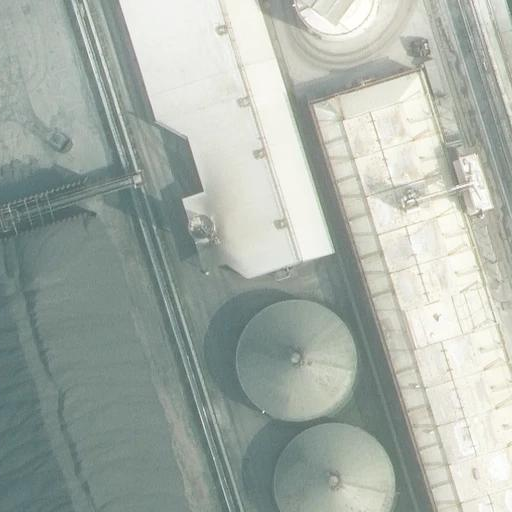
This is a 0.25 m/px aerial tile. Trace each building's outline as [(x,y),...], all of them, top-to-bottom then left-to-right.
[(276,63),(256,0),(116,0),(141,75),(149,100),(157,127),(189,143),(204,196),(182,203),(204,273),(226,267),(253,283),(336,258),(276,63)] [(380,9),(381,1),(380,0),(296,0),(297,6),(298,14),(302,21),(306,28),(312,34),(318,38),(326,41),(333,43),(341,43),(349,42),(357,39),(364,35),(370,30),(374,23),(378,16),(380,9)] [(511,511),(511,384),(415,69),(307,101),(437,511),(511,511)] [(356,367),(357,355),(356,344),(353,333),(348,323),(341,313),(333,306),(323,300),(312,295),(301,293),(289,293),(278,295),(267,299),(258,305),(249,313),(242,322),(237,332),(234,343),(232,354),(233,366),(236,377),(241,387),(248,396),(257,404),(266,410),(277,415),(288,417),(300,417),(311,415),(322,411),(332,405),(340,397),(347,388),(353,378),(356,367)] [(392,489),(393,478),(391,467),(388,457),(383,447),(376,438),(368,431),(358,425),(348,421),(337,418),(326,418),(315,420),(304,424),(295,429),(286,437),(279,445),(274,455),(270,466),(268,477),(269,488),(271,499),(275,509),(277,511),(383,511),(385,510),(389,500),(392,489)]
